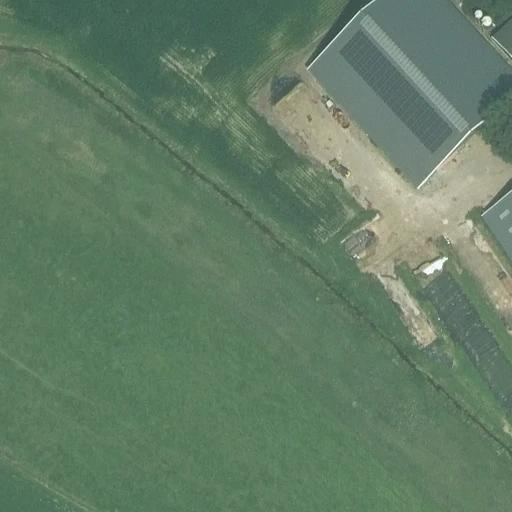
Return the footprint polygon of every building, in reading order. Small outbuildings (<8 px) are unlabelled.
[(391,0),(312,73),(419,189),(511,103),(511,75),(506,69),(504,71),(438,0),(391,0)] [(511,60),(511,22),(493,40),(511,60)] [(469,164),(477,173),(488,162),(480,153),(469,164)] [(511,197),(483,217),(511,258),(511,197)] [(373,230),(388,246),(405,231),(390,215),(373,230)] [(367,228),(358,236),(372,251),(381,243),(367,228)] [(425,351),(437,344),(399,276),(387,282),(425,351)]
